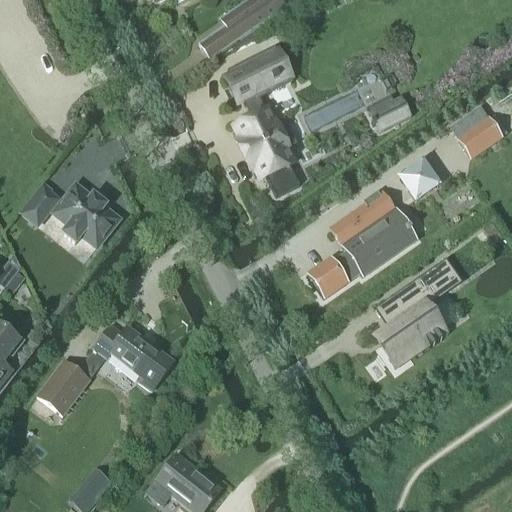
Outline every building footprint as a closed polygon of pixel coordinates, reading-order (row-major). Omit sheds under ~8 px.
[(223,30),(197,48),(199,50),(207,62),(209,65),(285,11),(277,0),(252,0),(222,21),(227,27),(223,30)] [(0,25),(0,77),(18,92),(2,112),(37,140),(30,149),(27,146),(5,174),(24,189),(46,161),(38,155),(45,146),(46,147),(71,116),(0,60),(0,39),(7,31),(0,25)] [(228,78),(222,81),(236,107),(242,104),(250,121),(232,130),(238,142),(243,152),(245,151),(249,160),(248,161),(253,171),(259,183),(264,181),(269,190),(274,201),(298,189),(292,178),(288,169),(293,166),(287,153),(293,149),(280,123),(274,126),(267,112),(264,114),(258,101),(270,95),(266,85),(287,74),(276,53),(274,54),(272,50),(226,74),(228,78)] [(388,102),(366,113),(368,117),(366,118),(376,138),(410,121),(400,101),(390,105),(388,102)] [(475,132),(456,145),(469,163),(495,146),(506,138),(493,119),(487,123),(475,132)] [(104,210),(94,202),(91,200),(89,203),(74,192),(59,210),(55,207),(57,205),(48,198),(50,195),(42,189),(20,217),(36,230),(49,214),(54,217),(53,218),(68,230),(61,237),(74,247),(80,240),(95,251),(116,225),(101,213),(104,210)] [(311,279),(310,279),(324,304),(343,290),(356,281),(358,284),(411,247),(415,244),(381,195),(326,237),(342,262),(329,270),(327,267),(311,279)] [(491,226),(482,233),(493,249),(502,242),(491,226)] [(404,321),(373,342),(388,365),(404,354),(409,362),(427,349),(429,351),(430,350),(428,348),(431,346),(432,349),(433,348),(432,346),(435,344),(436,346),(437,345),(436,343),(438,341),(440,344),(441,343),(440,341),(446,337),(445,336),(443,338),(443,337),(441,339),(437,334),(440,332),(425,309),(459,285),(446,268),(447,267),(444,263),(390,301),(404,321)] [(0,291),(2,294),(18,272),(7,264),(0,272),(0,291)] [(10,300),(23,283),(15,278),(2,295),(10,300)] [(5,332),(3,335),(0,332),(0,386),(9,375),(0,368),(0,367),(7,358),(10,361),(22,345),(5,332)] [(171,367),(158,358),(125,333),(120,340),(109,332),(92,354),(104,363),(108,358),(138,380),(134,385),(150,396),(171,367)] [(61,420),(88,385),(62,366),(36,401),(61,420)] [(183,511),(206,511),(219,496),(175,460),(153,488),(183,511)] [(81,487),(67,505),(75,511),(90,511),(98,502),(81,487)]
